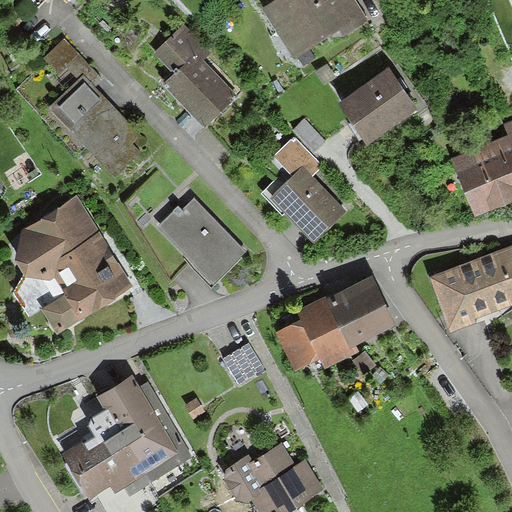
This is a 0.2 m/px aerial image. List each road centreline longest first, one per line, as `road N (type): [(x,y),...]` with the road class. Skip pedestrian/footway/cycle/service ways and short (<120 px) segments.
road 1 (residential): [(0,391),(378,254)]
road 2 (residential): [(378,254),(511,455)]
road 3 (unknown): [(240,299),(339,499)]
road 4 (residential): [(378,254),(511,225)]
